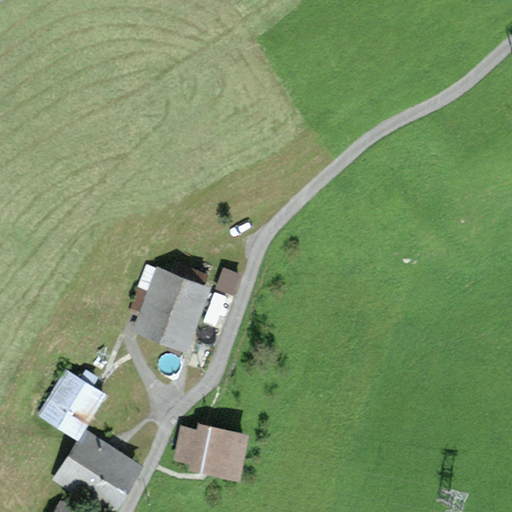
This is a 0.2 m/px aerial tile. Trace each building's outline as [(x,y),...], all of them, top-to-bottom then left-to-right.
[(223,270),(217,289),(232,294),(239,275),(223,270)] [(206,291),(158,274),(138,328),(187,346),(206,291)] [(100,397),(67,377),(44,414),(77,435),(100,397)] [(177,461),(238,474),(242,456),(246,438),(202,428),(200,435),(183,432),(177,461)] [(137,467),(85,436),(61,475),(113,506),(137,467)]
